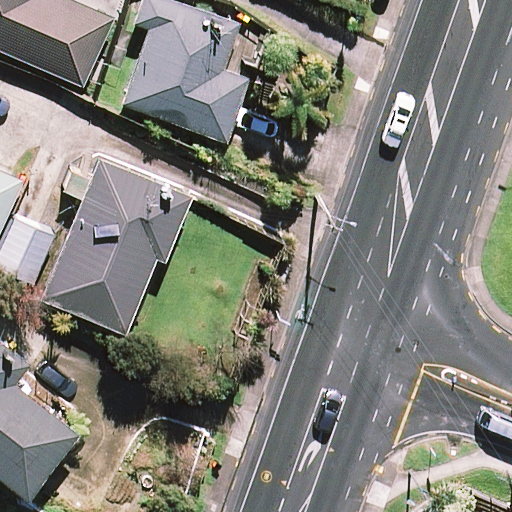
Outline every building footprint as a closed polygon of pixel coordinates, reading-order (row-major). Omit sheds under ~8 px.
[(0,0),(0,47),(79,82),(108,14),(75,0),(0,0)] [(232,16),(185,0),(145,0),(112,98),(219,134),(240,71),(217,63),(232,16)] [(183,191),(92,155),(37,293),(119,326),(149,250),(158,254),(183,191)] [(0,211),(16,175),(0,168),(0,211)] [(48,227),(11,212),(0,239),(0,260),(31,272),(48,227)] [(12,372),(0,362),(0,476),(20,493),(72,428),(8,378),(12,372)]
